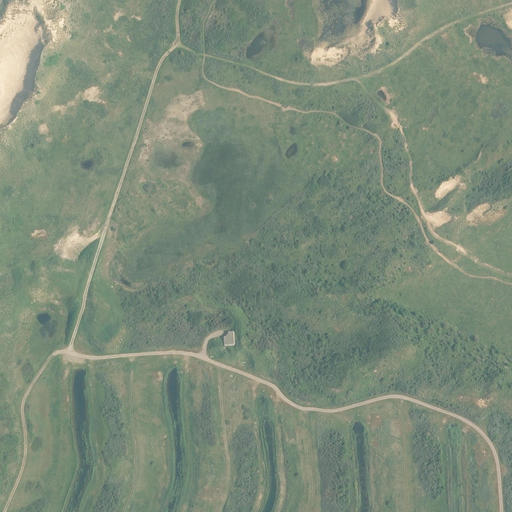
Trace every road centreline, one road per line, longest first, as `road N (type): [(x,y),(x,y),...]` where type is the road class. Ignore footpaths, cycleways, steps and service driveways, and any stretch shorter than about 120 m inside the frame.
road 1 (unclassified): [(501,511),(500,472),(484,433),(406,397),(306,408),(261,380),(190,353),(69,352),(155,73),(177,44),(180,0)]
road 2 (unknown): [(511,283),(467,274),(428,242),(413,210),(384,190),(374,134),(330,112),(286,107),(209,80),(203,24),(214,0)]
road 3 (track): [(68,349),(55,351),(25,395),(25,454),(4,511)]
road 4 (track): [(123,511),(135,463),(132,355)]
road 5 (track): [(220,511),(229,476),(219,364)]
